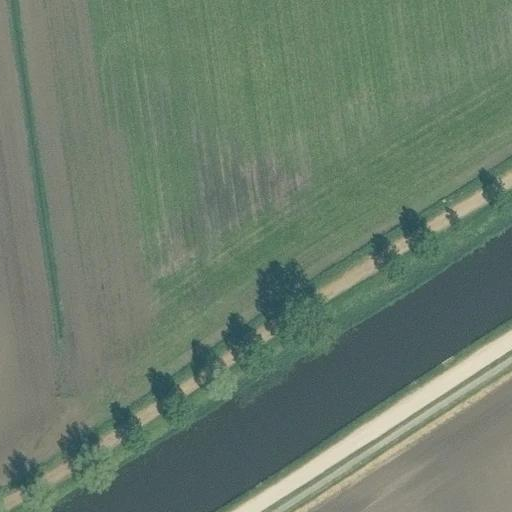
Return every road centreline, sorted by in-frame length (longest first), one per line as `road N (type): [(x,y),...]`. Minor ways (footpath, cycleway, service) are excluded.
road 1 (track): [(511,175),(0,499)]
road 2 (track): [(249,511),(511,341)]
